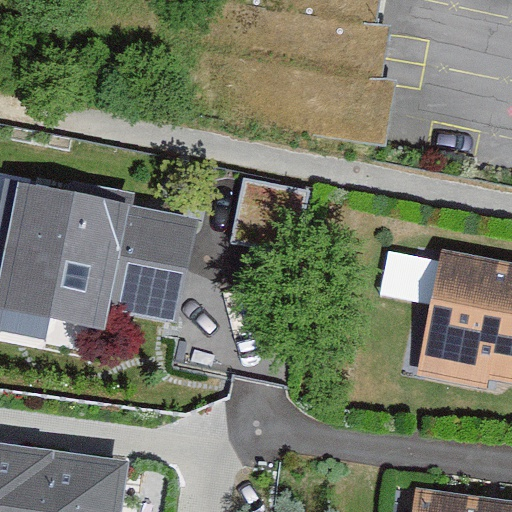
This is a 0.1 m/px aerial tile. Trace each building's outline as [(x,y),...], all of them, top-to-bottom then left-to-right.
[(201,0),(183,108),(347,137),(371,0),(201,0)] [(200,220),(17,184),(0,271),(0,312),(106,333),(110,312),(179,326),(200,220)] [(511,274),(437,263),(421,357),(474,369),(478,381),(511,386),(511,274)] [(121,511),(128,464),(0,445),(0,511),(121,511)] [(511,511),(511,506),(409,496),(407,511),(511,511)]
